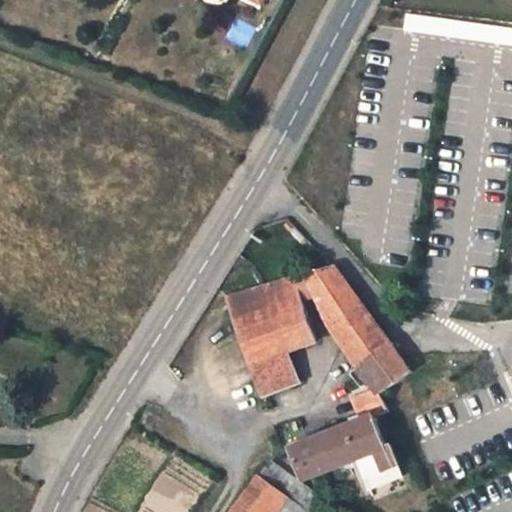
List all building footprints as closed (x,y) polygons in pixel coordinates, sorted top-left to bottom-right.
[(414,32),(511,43),(511,29),(416,18),(414,32)] [(400,280),(360,236),(347,246),(381,283),(385,279),(391,287),(400,280)] [(332,263),(306,272),(328,322),(375,387),(379,393),(410,372),(332,263)] [(306,272),(261,285),(286,350),(317,340),(301,292),(313,288),(306,272)] [(261,285),(228,295),(263,393),(298,381),(286,350),(261,285)] [(363,418),(291,447),(304,479),(358,459),(372,489),(404,476),(391,444),(387,446),(376,416),(392,410),(379,393),(375,387),(352,395),(363,418)] [(178,445),(227,473),(248,440),(197,411),(178,445)] [(270,459),(258,476),(307,511),(311,511),(322,497),(270,459)] [(307,511),(258,476),(232,511),(307,511)]
